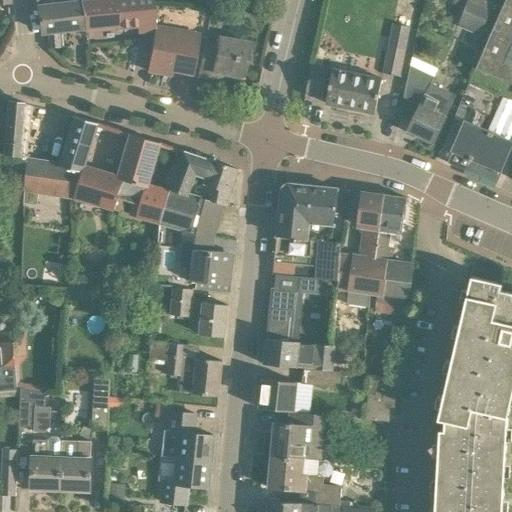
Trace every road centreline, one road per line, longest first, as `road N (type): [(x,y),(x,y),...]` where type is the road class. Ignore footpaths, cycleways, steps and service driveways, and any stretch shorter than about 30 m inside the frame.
road 1 (residential): [(230,511),(267,141)]
road 2 (residential): [(511,223),(353,156),(267,141)]
road 3 (residential): [(267,141),(22,75)]
road 4 (residential): [(267,141),(301,0)]
